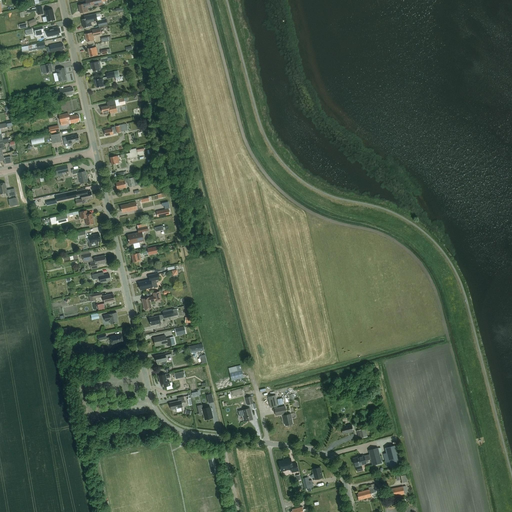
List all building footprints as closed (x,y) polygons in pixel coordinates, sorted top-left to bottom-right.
[(103,4),(101,0),(88,0),(86,1),(86,3),(78,5),(80,13),(88,11),(87,6),(95,4),(96,6),(103,4)] [(47,22),(55,20),(53,9),(45,11),(47,22)] [(96,14),(89,15),(84,16),(84,19),(82,20),(84,28),(91,26),(90,22),(97,21),(96,14)] [(58,27),(46,29),(48,37),(59,34),(59,33),(61,32),(60,28),(58,28),(58,27)] [(94,40),(94,36),(101,35),(100,28),(92,30),(93,32),(85,34),(87,42),(94,40)] [(28,46),(21,47),(22,53),(29,51),(29,52),(38,50),(38,49),(46,48),(44,42),(28,45),(28,46)] [(61,44),(61,43),(49,45),(50,47),(47,47),(48,53),(51,52),(51,53),(63,50),(63,49),(64,48),(63,44),(61,44)] [(88,49),(89,52),(90,57),(98,55),(96,47),(88,49)] [(93,71),(101,69),(99,61),(91,63),(93,71)] [(66,73),(64,68),(56,69),(59,81),(66,79),(65,73),(66,73)] [(101,77),(95,79),(97,88),(105,86),(103,80),(103,79),(103,78),(101,78),(101,77)] [(72,93),(74,93),(73,88),(71,88),(71,87),(59,90),(61,97),(73,94),(72,93)] [(102,112),(110,111),(110,113),(117,111),(115,100),(107,102),(108,106),(101,107),(102,112)] [(61,123),(70,121),(70,123),(79,121),(79,120),(80,120),(79,116),(78,116),(77,115),(69,117),(69,113),(59,115),(61,123)] [(125,131),(123,124),(116,126),(118,133),(121,132),(125,131)] [(105,136),(113,134),(117,133),(115,126),(112,127),(112,129),(104,130),(105,136)] [(52,135),(52,137),(55,136),(56,142),(61,141),(61,139),(60,133),(52,135)] [(65,137),(63,138),(64,142),(66,141),(68,141),(69,144),(79,141),(78,135),(73,136),(65,137)] [(43,137),(31,139),(32,145),(45,142),(43,137)] [(3,154),(0,154),(0,160),(4,160),(5,164),(12,162),(11,156),(4,158),(3,154)] [(112,165),(119,163),(117,156),(110,157),(112,165)] [(81,183),(88,182),(86,171),(81,172),(80,168),(72,170),(73,174),(78,173),(81,183)] [(119,182),(116,182),(117,189),(126,187),(125,183),(128,182),(130,187),(135,186),(139,185),(138,182),(135,183),(133,177),(119,180),(119,182)] [(12,196),(11,189),(7,190),(5,183),(0,183),(0,194),(7,193),(8,197),(12,196)] [(76,191),(67,193),(68,199),(77,197),(81,196),(82,199),(82,201),(83,204),(88,203),(87,200),(93,198),(91,191),(87,192),(86,189),(77,191),(76,191)] [(129,204),(121,205),(122,212),(127,211),(127,212),(137,209),(136,202),(129,203),(129,204)] [(165,209),(157,211),(158,217),(166,215),(170,214),(169,209),(165,209)] [(87,225),(94,223),(92,213),(88,214),(87,210),(80,212),(81,219),(85,218),(87,225)] [(67,215),(57,217),(59,224),(67,222),(67,221),(69,221),(67,216),(67,215)] [(142,232),(148,230),(147,226),(138,228),(139,232),(128,235),(130,244),(144,241),(142,232)] [(86,237),(85,231),(73,234),(75,240),(86,237)] [(99,233),(90,235),(92,243),(94,242),(98,242),(101,241),(99,233)] [(90,253),(82,255),(83,261),(92,259),(92,261),(95,261),(94,258),(92,258),(90,253)] [(133,262),(141,260),(139,253),(131,255),(133,262)] [(95,262),(90,263),(91,269),(98,268),(98,265),(106,263),(105,256),(94,258),(95,261),(95,262)] [(101,283),(111,280),(109,274),(104,275),(103,272),(92,274),(93,280),(100,278),(101,283)] [(150,280),(139,282),(141,290),(153,287),(157,286),(156,280),(160,279),(158,273),(149,275),(150,280)] [(153,293),(154,296),(143,299),(145,310),(152,308),(151,305),(151,302),(155,301),(162,300),(160,291),(153,293)] [(95,298),(102,296),(101,292),(89,295),(90,301),(96,300),(95,298)] [(105,303),(115,301),(113,294),(103,296),(105,303)] [(162,312),(164,318),(178,315),(177,309),(162,312)] [(117,316),(117,312),(109,314),(104,315),(105,322),(110,321),(111,324),(118,322),(117,316)] [(151,325),(161,323),(159,316),(149,318),(151,325)] [(112,345),(123,342),(122,334),(110,336),(112,345)] [(165,335),(154,338),(156,346),(167,343),(168,346),(172,345),(170,337),(166,338),(165,335)] [(202,343),(189,346),(191,353),(204,350),(202,343)] [(165,354),(155,356),(157,363),(161,361),(162,363),(163,364),(164,364),(165,364),(166,363),(166,362),(166,361),(167,360),(166,357),(172,355),(171,353),(165,354)] [(232,381),(244,377),(241,365),(228,368),(232,381)] [(169,382),(167,382),(166,378),(170,377),(169,373),(159,376),(160,384),(163,383),(164,387),(170,386),(169,382)] [(235,395),(244,392),(242,387),(233,390),(235,395)] [(276,416),(283,414),(283,416),(285,426),(292,424),(290,414),(286,415),(286,413),(287,413),(285,407),(277,408),(277,406),(275,395),(268,397),(271,408),(274,407),(275,409),(274,409),(276,416)] [(182,411),(182,407),(183,407),(182,403),(185,402),(184,396),(178,398),(178,401),(170,403),(171,410),(177,409),(178,412),(182,411)] [(203,409),(204,414),(205,420),(212,418),(210,407),(203,409)] [(245,422),(253,420),(250,408),(242,410),(243,415),(245,422)] [(343,434),(353,432),(351,425),(341,427),(343,434)] [(366,428),(357,430),(359,438),(368,436),(366,428)] [(390,468),(401,465),(396,445),(385,448),(390,468)] [(382,462),(378,447),(368,450),(370,454),(364,456),(364,455),(353,458),(355,466),(356,466),(357,471),(362,470),(361,465),(369,463),(368,460),(371,459),(372,465),(382,462)] [(212,473),(217,472),(213,455),(208,456),(212,473)] [(286,461),(279,462),(281,471),(291,469),(292,472),(298,471),(297,463),(292,464),(290,458),(286,459),(286,461)] [(315,480),(323,478),(320,467),(312,469),(315,480)] [(404,495),(404,493),(407,492),(406,486),(391,489),(391,491),(390,491),(391,496),(392,496),(392,497),(404,495)] [(359,494),(357,494),(358,498),(360,498),(360,499),(366,498),(367,498),(367,497),(368,499),(369,500),(372,499),(371,496),(370,494),(376,492),(375,488),(359,492),(359,494)]
